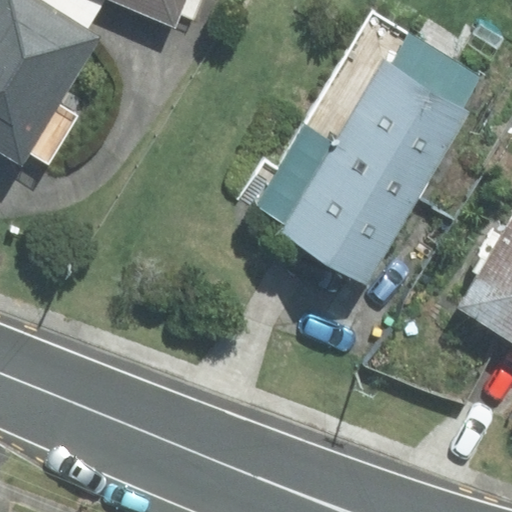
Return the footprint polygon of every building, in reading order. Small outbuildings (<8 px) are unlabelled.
[(58,104),(99,38),(88,31),(37,0),(0,0),(0,150),(21,163),(29,151),(49,163),(78,116),(58,104)] [(37,0),(88,31),(106,0),(37,0)] [(115,0),(174,25),(184,0),(115,0)] [(463,108),(482,77),(373,9),(248,207),(364,279),(470,112),(463,108)] [(511,223),(461,305),(511,336),(511,223)]
